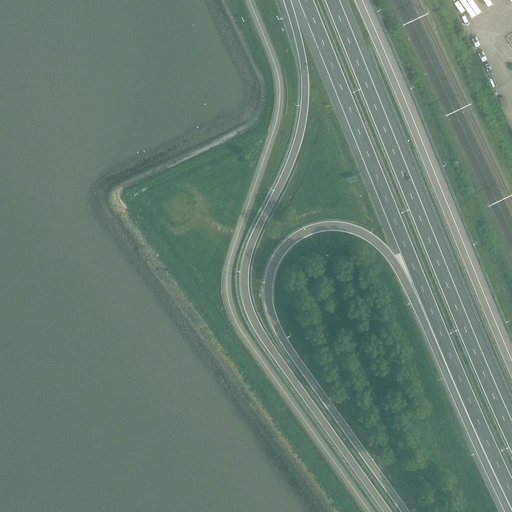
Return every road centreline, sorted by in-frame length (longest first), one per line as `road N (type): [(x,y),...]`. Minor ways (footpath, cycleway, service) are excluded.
road 1 (motorway): [(286,0),(300,45),(304,112),(283,180),(249,243),(244,298),(388,511)]
road 2 (unclassified): [(369,511),(248,343),(227,299),(228,260),(279,94),(248,0)]
road 3 (motorway): [(405,511),(287,347),(270,310),(269,274),(289,240),(331,225),(352,228),(390,256),(451,360)]
road 4 (motorway): [(511,434),(331,0)]
road 5 (motorway): [(511,369),(358,0)]
road 6 (motorway): [(303,0),(451,360)]
road 7 (motorway): [(451,360),(511,494)]
